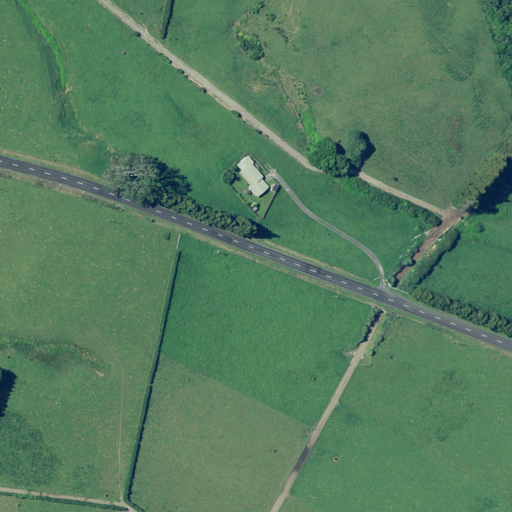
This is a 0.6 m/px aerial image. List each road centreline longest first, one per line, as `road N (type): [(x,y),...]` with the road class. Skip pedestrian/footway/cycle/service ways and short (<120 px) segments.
road 1 (unclassified): [(0,160),(110,192),(511,344)]
road 2 (track): [(511,146),(380,314),(271,511)]
